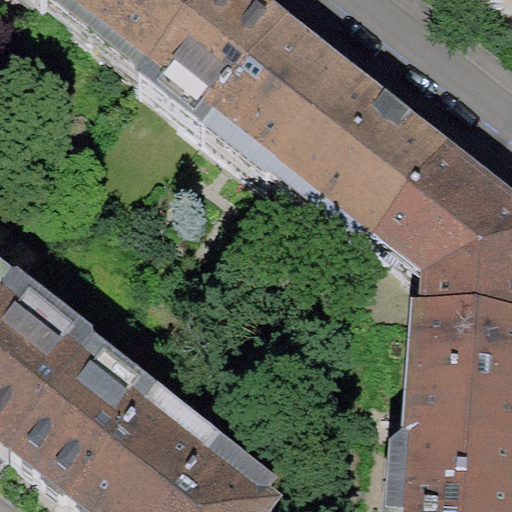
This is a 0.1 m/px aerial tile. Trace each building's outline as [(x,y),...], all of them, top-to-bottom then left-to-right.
[(53,5),(57,0),(39,0),(51,9),(53,5)] [(216,0),(57,0),(53,5),(81,27),(72,38),(68,35),(66,38),(93,58),(104,45),(152,83),(216,0)] [(239,10),(225,0),(216,0),(152,83),(149,86),(189,117),(178,130),(201,148),(283,45),(239,10)] [(511,0),(472,0),(472,10),(511,12),(511,0)] [(344,97),(346,94),(300,58),(283,45),(201,148),(225,167),(235,154),(275,185),(277,181),(344,97)] [(328,221),(375,259),(442,174),(404,144),(408,140),(385,122),(382,127),(371,118),(344,97),(277,181),(305,204),(295,217),(317,235),(328,221)] [(444,171),(442,174),(375,259),(402,281),(404,279),(401,276),(410,265),(442,291),(439,332),(511,337),(511,224),(468,190),(444,171)] [(0,290),(0,313),(11,299),(0,290)] [(25,327),(33,317),(11,299),(0,313),(0,458),(10,466),(81,375),(83,372),(25,327)] [(412,421),(425,422),(422,456),(511,462),(511,337),(439,332),(431,331),(429,366),(415,365),(412,421)] [(131,393),(121,406),(81,375),(10,466),(25,478),(68,511),(75,511),(154,412),(131,393)] [(177,511),(207,474),(167,443),(177,430),(154,412),(75,511),(177,511)] [(388,511),(511,511),(511,462),(422,456),(410,455),(405,506),(389,504),(388,511)] [(268,511),(270,510),(247,492),(240,500),(230,492),(240,479),(217,461),(207,474),(177,511),(268,511)]
